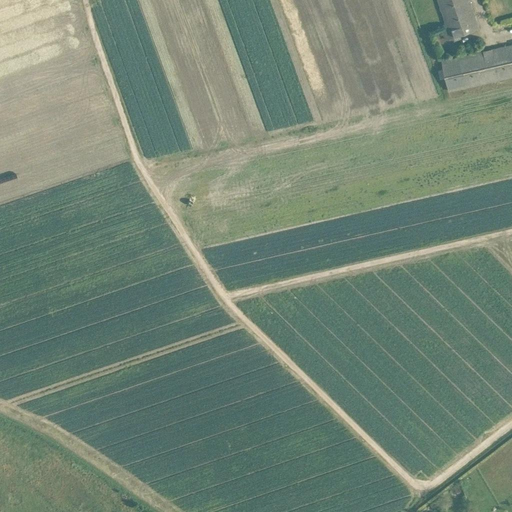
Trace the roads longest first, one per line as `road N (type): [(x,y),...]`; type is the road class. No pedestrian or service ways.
road 1 (track): [(84,0),(141,169),(234,309),(423,492),(511,425)]
road 2 (track): [(223,296),(511,231)]
